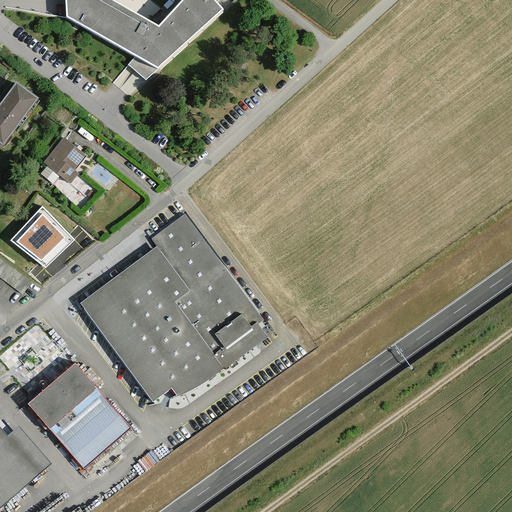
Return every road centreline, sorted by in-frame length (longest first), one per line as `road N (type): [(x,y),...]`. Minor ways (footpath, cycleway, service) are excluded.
road 1 (residential): [(0,323),(185,180),(390,0)]
road 2 (motorway): [(511,241),(132,511)]
road 3 (motorway): [(176,511),(511,272)]
road 4 (track): [(264,511),(511,329)]
